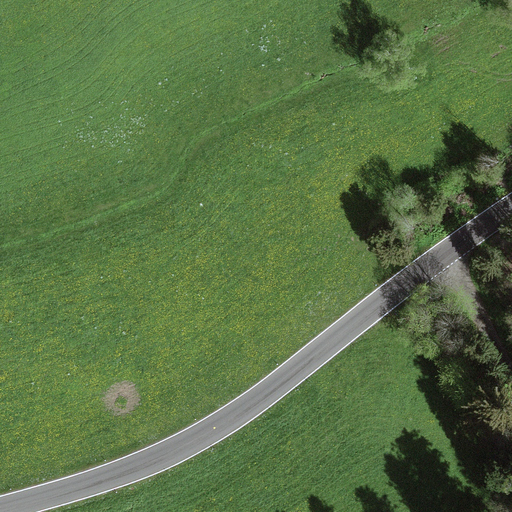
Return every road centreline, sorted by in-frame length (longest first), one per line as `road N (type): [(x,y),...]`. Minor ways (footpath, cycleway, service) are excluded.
road 1 (tertiary): [(511,206),(210,429),(125,473),(0,509)]
road 2 (track): [(511,396),(444,253)]
